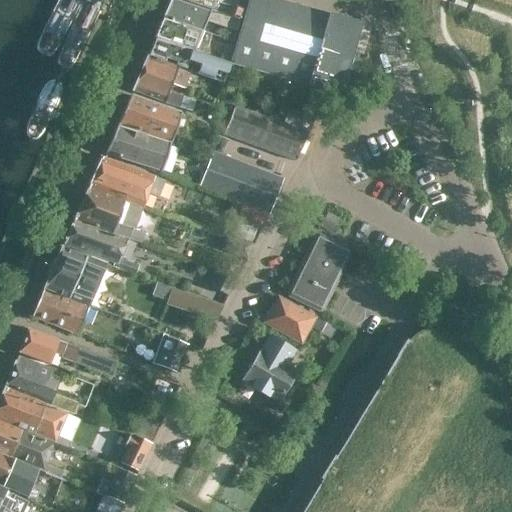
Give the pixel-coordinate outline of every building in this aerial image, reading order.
[(171,0),(164,18),(201,33),(205,24),(235,34),(239,22),(210,13),(210,11),(209,11),(179,0),(171,0)] [(179,0),(209,11),(213,0),(179,0)] [(360,22),(279,0),(247,0),(230,64),(340,94),(360,22)] [(239,21),(242,10),(228,7),(225,16),(239,21)] [(164,18),(158,33),(155,38),(206,56),(212,37),(201,33),(164,18)] [(163,61),(164,58),(176,62),(174,66),(184,69),(187,60),(198,64),(195,73),(224,83),(229,65),(206,56),(155,38),(148,56),(163,61)] [(148,56),(140,74),(168,82),(169,78),(174,79),(176,76),(188,80),(191,72),(184,69),(174,66),(163,61),(148,56)] [(168,82),(140,74),(132,92),(165,104),(172,85),(185,89),(188,80),(176,76),(174,79),(169,78),(168,82)] [(183,96),(185,89),(172,85),(165,104),(178,108),(183,96)] [(130,97),(118,125),(171,144),(181,115),(130,97)] [(295,160),(309,133),(235,107),(224,134),(295,160)] [(117,127),(104,155),(161,174),(169,146),(117,127)] [(227,198),(269,215),(283,178),(212,151),(198,188),(227,198)] [(102,158),(89,187),(125,200),(125,201),(144,208),(149,195),(158,198),(165,181),(102,158)] [(125,200),(89,187),(74,221),(127,240),(140,244),(144,234),(135,231),(144,208),(125,201),(125,200)] [(262,229),(269,215),(227,198),(221,213),(262,229)] [(327,213),(323,219),(320,224),(332,232),(339,220),(327,213)] [(74,221),(63,244),(117,263),(127,240),(74,221)] [(315,235),(311,242),(288,293),(290,298),(321,312),(326,310),(352,253),(350,248),(319,233),(315,235)] [(221,249),(248,258),(254,246),(226,237),(221,249)] [(51,268),(42,289),(88,306),(106,265),(60,247),(51,268)] [(123,260),(120,269),(135,274),(139,265),(123,260)] [(234,283),(217,274),(209,287),(227,297),(234,283)] [(42,289),(32,316),(82,335),(92,307),(88,306),(42,289)] [(193,312),(214,320),(222,305),(198,297),(193,312)] [(307,315),(280,299),(267,322),(301,341),(317,314),(310,310),(307,315)] [(337,330),(323,323),(318,331),(332,339),(337,330)] [(117,362),(28,328),(19,352),(49,363),(53,352),(62,356),(61,358),(112,377),(117,362)] [(361,511),(435,389),(437,384),(429,329),(417,333),(408,341),(406,340),(397,355),(398,356),(337,456),(335,455),(321,478),(324,480),(304,511),(361,511)] [(201,348),(206,338),(197,334),(193,344),(201,348)] [(167,337),(156,365),(178,373),(188,345),(167,337)] [(278,401),(296,371),(277,359),(282,351),(267,342),(262,351),(261,350),(243,380),(278,401)] [(18,356),(4,387),(68,412),(79,416),(80,409),(76,406),(78,403),(52,392),(58,378),(55,376),(58,372),(18,356)] [(4,387),(0,396),(0,421),(53,443),(65,447),(68,441),(57,436),(68,412),(4,387)] [(140,415),(131,435),(150,445),(160,424),(140,415)] [(0,453),(49,474),(68,482),(71,474),(46,464),(53,443),(0,421),(0,453)] [(150,445),(131,435),(130,435),(124,448),(127,449),(119,465),(137,473),(150,445)] [(0,453),(0,486),(15,493),(24,497),(24,498),(27,499),(31,501),(36,490),(42,492),(49,474),(0,453)] [(94,494),(101,497),(123,505),(135,476),(117,469),(111,484),(101,480),(94,494)] [(0,486),(0,511),(21,511),(27,499),(24,498),(24,497),(15,493),(0,486)] [(119,511),(123,505),(101,497),(94,511),(119,511)]
